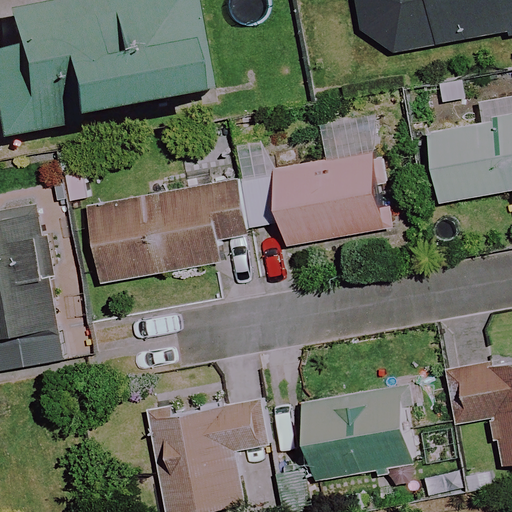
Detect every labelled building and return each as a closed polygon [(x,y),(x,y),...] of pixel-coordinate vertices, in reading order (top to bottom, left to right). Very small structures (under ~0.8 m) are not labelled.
[(0,143),(207,102),(186,0),(108,0),(5,21),(12,58),(0,60),(0,143)] [(410,52),(413,51),(511,33),(511,0),(357,0),(357,5),(357,13),(359,21),(362,28),(367,35),(372,41),(379,46),(386,49),(394,52),(402,53),(410,52)] [(442,208),(511,195),(511,107),(426,123),(442,208)] [(247,178),(258,231),(280,227),(285,252),(391,230),(375,152),(247,178)] [(97,286),(226,268),(222,243),(249,239),(241,180),(85,202),(97,286)] [(0,363),(60,353),(33,202),(0,207),(0,363)] [(511,464),(511,365),(462,374),(470,420),(496,416),(504,466),(511,464)] [(413,467),(401,387),(300,402),(312,482),(413,467)] [(275,446),(267,402),(157,422),(172,511),(205,511),(250,504),(241,452),(275,446)]
